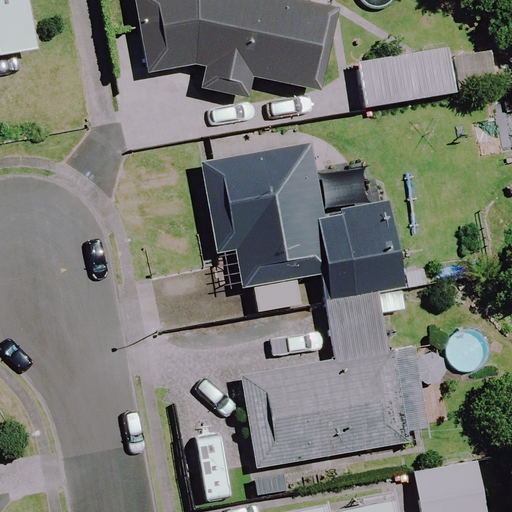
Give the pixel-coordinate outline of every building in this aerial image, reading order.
[(0,0),(0,60),(32,54),(22,0),(0,0)] [(253,1),(253,0),(132,0),(145,77),(204,71),(198,99),(246,108),(254,82),(317,94),(334,16),(253,1)] [(448,98),(441,56),(349,71),(357,114),(448,98)] [(320,303),(396,290),(382,207),(369,209),(361,166),(308,176),(304,151),(196,170),(212,259),(231,256),(237,293),(316,279),(320,303)] [(396,290),(320,303),(332,368),(238,384),(254,473),(424,443),(414,390),(393,393),(380,318),(400,315),(396,290)] [(479,511),(472,466),(410,476),(416,511),(479,511)]
